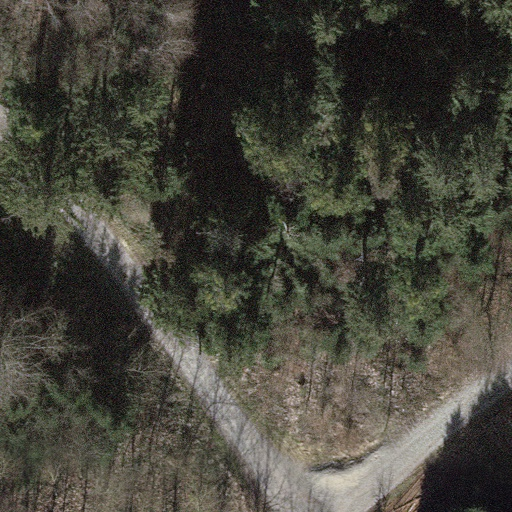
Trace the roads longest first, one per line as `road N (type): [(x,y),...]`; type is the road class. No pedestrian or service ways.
road 1 (track): [(291,511),(144,293),(0,118)]
road 2 (track): [(316,511),(511,368)]
